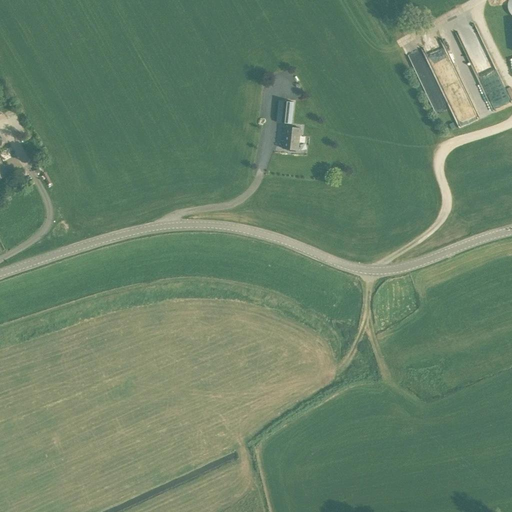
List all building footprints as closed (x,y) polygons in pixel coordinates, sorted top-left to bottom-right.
[(420,48),(410,54),(413,60),(423,54),(420,48)] [(418,69),(426,92),(434,89),(429,76),(425,66),(418,69)] [(511,99),(503,80),(486,88),(495,109),(511,101),(511,99)] [(276,121),(288,123),(292,124),(292,117),(294,102),(279,100),(276,121)] [(298,150),(301,128),(284,126),(283,140),(284,140),(283,148),(289,148),(289,151),(296,151),(296,149),(298,150)]
